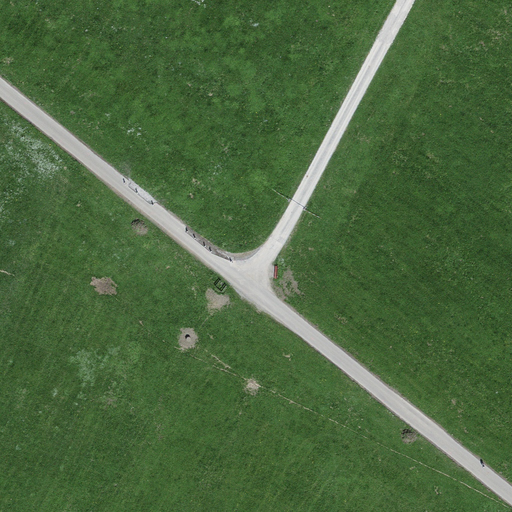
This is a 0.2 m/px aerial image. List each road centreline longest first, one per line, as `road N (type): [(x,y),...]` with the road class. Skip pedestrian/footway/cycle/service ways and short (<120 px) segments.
road 1 (track): [(413,0),(252,290)]
road 2 (track): [(252,290),(511,492)]
road 3 (track): [(252,290),(0,85)]
